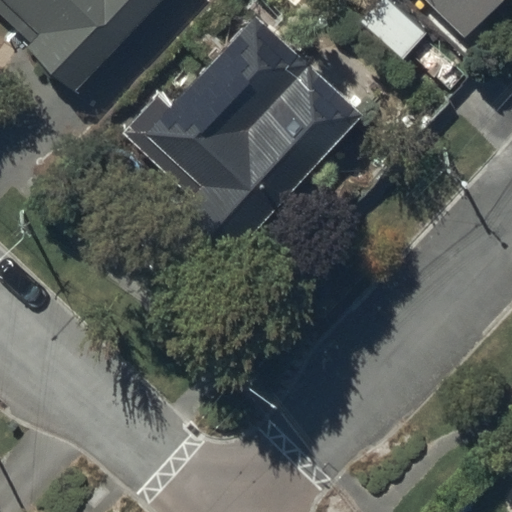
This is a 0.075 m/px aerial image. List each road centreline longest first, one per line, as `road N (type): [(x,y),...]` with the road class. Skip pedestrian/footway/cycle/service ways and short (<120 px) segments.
road 1 (residential): [(511,220),(240,511)]
road 2 (residential): [(205,511),(0,322)]
